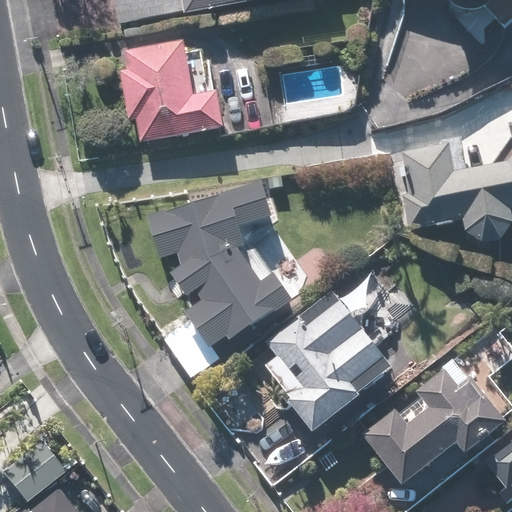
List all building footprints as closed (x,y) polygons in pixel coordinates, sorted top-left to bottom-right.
[(119,0),(124,26),(265,0),(119,0)] [(455,0),(469,10),(485,10),(499,0),(455,0)] [(188,41),(129,52),(133,70),(123,72),(133,121),(142,119),(147,142),(230,127),(223,91),(199,95),(188,41)] [(407,197),(413,230),(470,219),(472,230),(490,242),(509,238),(511,234),(511,162),(460,172),(455,145),(407,154),(415,195),(407,197)] [(268,181),(154,216),(167,257),(183,252),(188,266),(177,273),(193,296),(200,291),(208,302),(193,312),(221,351),(300,296),(284,272),(268,283),(244,249),(252,246),(246,226),(279,216),(268,181)] [(397,367),(337,291),(270,343),(282,359),(270,368),(317,429),(397,367)] [(368,431),(410,483),(463,442),(473,454),(511,423),(511,420),(477,376),(462,388),(448,369),(419,392),(432,409),(411,426),(397,408),(368,431)] [(5,473),(28,502),(66,472),(43,443),(5,473)] [(511,443),(490,462),(511,488),(511,443)] [(27,511),(76,511),(58,488),(27,511)]
